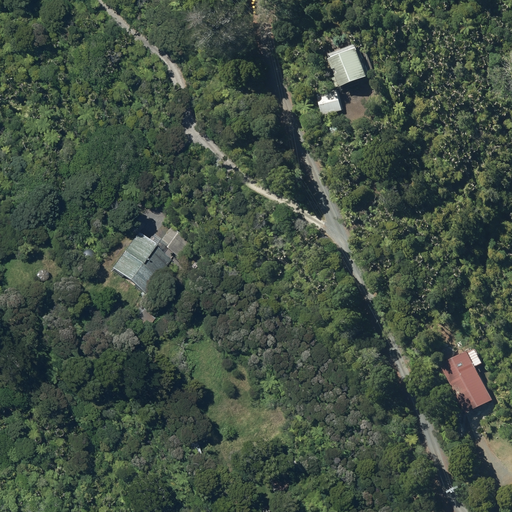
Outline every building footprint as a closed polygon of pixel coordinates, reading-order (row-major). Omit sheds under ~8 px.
[(353,44),(329,56),(344,89),(369,77),(353,44)] [(340,90),(319,94),(323,114),(344,110),(340,90)] [(186,238),(171,226),(159,240),(175,253),(186,238)] [(174,261),(137,234),(111,271),(148,298),(174,261)] [(465,409),(491,397),(478,370),(483,368),(474,349),(444,364),(465,409)]
